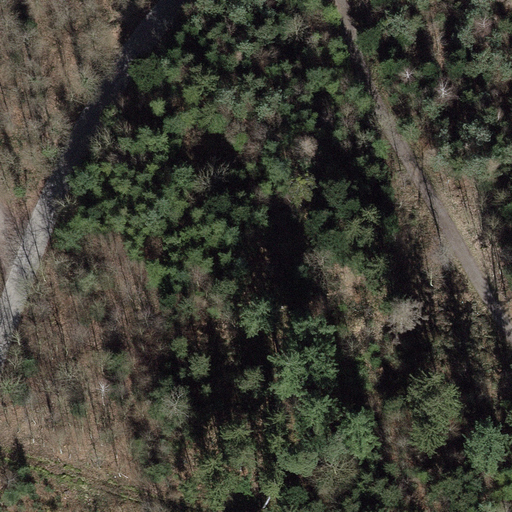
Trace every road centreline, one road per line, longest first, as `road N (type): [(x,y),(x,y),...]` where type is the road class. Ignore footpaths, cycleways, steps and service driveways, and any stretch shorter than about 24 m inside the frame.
road 1 (residential): [(0,339),(98,102),(171,0)]
road 2 (track): [(340,0),(357,69),(396,144),(511,324)]
